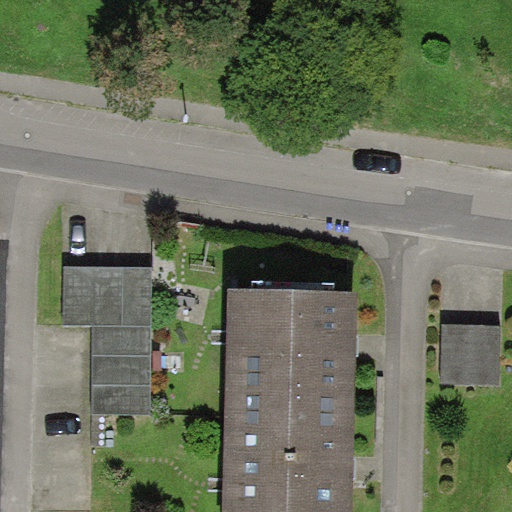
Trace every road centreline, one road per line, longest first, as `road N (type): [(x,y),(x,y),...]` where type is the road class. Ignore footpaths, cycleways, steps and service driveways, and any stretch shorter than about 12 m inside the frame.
road 1 (residential): [(395,191),(14,146)]
road 2 (residential): [(395,191),(390,511)]
road 3 (residential): [(14,146),(0,407)]
